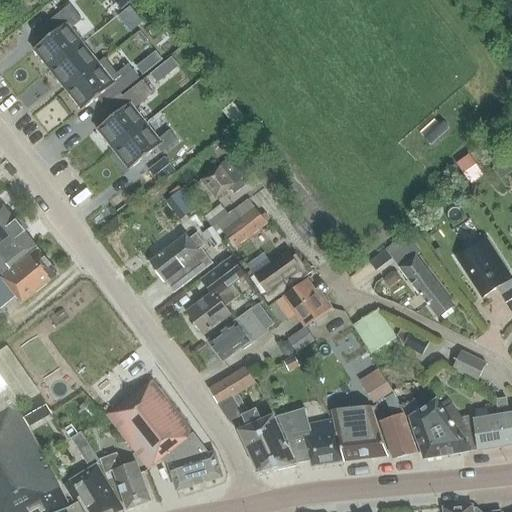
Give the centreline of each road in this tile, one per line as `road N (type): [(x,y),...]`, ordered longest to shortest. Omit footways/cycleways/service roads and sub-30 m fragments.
road 1 (unclassified): [(261,503),(220,434),(0,150)]
road 2 (primary): [(261,503),(511,475)]
road 3 (residential): [(511,377),(381,308),(329,292)]
